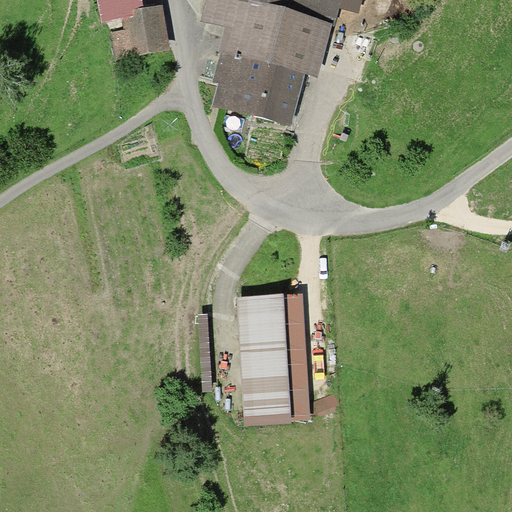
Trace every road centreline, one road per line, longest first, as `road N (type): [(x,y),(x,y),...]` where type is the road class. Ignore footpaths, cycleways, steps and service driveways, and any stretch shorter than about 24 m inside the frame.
road 1 (track): [(511,150),(436,205),(397,222),(325,223),(257,211),(209,161),(185,94),(167,0)]
road 2 (track): [(185,94),(0,204)]
